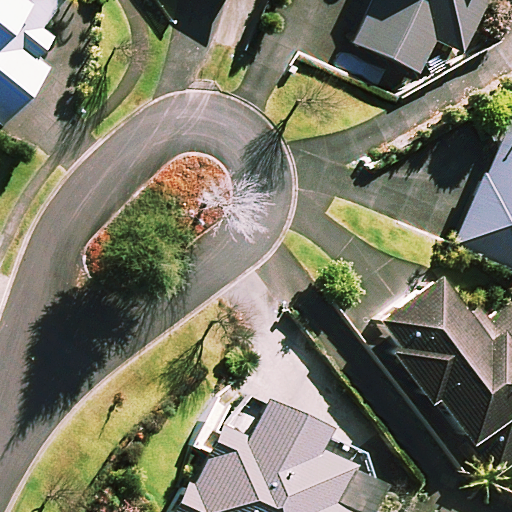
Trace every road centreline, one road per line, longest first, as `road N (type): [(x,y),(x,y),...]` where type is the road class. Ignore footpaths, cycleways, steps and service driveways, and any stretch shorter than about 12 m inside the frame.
road 1 (residential): [(32,370),(73,222),(101,184),(163,133),(198,122),(229,124),(252,144),(266,196),(246,234),(140,316)]
road 2 (residential): [(140,316),(32,370)]
